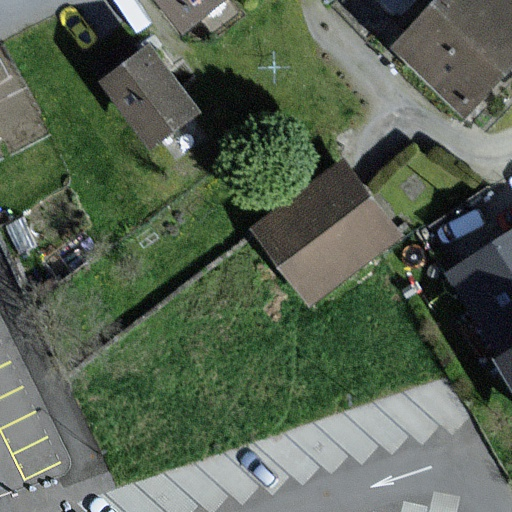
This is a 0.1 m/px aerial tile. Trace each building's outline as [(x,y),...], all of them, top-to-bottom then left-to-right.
[(227,0),(159,0),(187,33),(227,0)] [(511,80),(511,0),(450,0),(404,44),(475,117),(511,80)] [(200,119),(152,50),(106,82),(155,151),(200,119)] [(398,238),(340,161),(255,224),(312,301),(398,238)] [(511,229),(444,271),(511,381),(511,229)]
